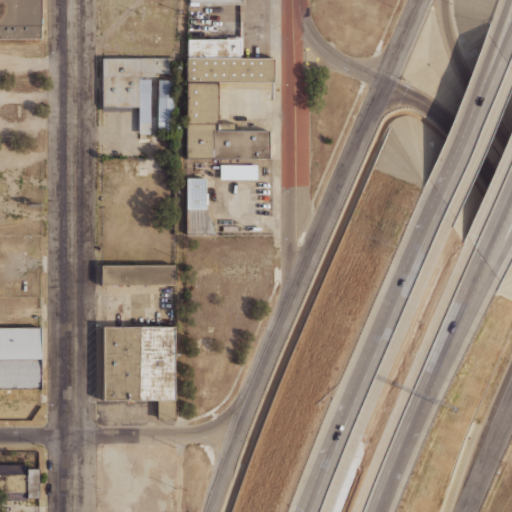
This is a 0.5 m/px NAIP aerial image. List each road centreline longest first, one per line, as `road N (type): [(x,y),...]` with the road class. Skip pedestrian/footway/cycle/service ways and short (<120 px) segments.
road 1 (secondary): [(418,0),(211,511)]
road 2 (tertiary): [(70,0),(69,434)]
road 3 (motorway): [(443,202),(317,511)]
road 4 (tertiary): [(511,205),(444,117),(331,59),(294,5)]
road 5 (tertiary): [(294,5),(296,290)]
road 6 (motorway): [(368,511),(476,255)]
road 7 (residential): [(239,433),(0,434)]
road 8 (motorway): [(401,433),(428,401),(493,272)]
road 9 (motorway): [(494,44),(443,202)]
road 10 (secondary): [(441,0),(457,67),(511,147)]
road 11 (motorway): [(506,61),(443,202)]
road 12 (secondary): [(464,511),(511,401)]
